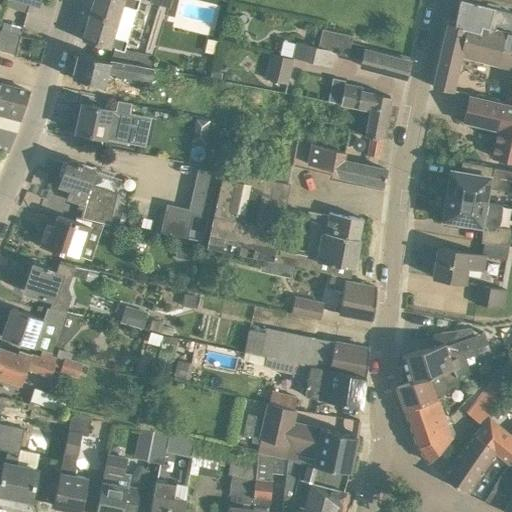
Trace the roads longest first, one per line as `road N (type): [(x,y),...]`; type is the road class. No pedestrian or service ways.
road 1 (residential): [(383,452),(379,373),(404,127),(429,0)]
road 2 (residential): [(0,201),(70,0)]
